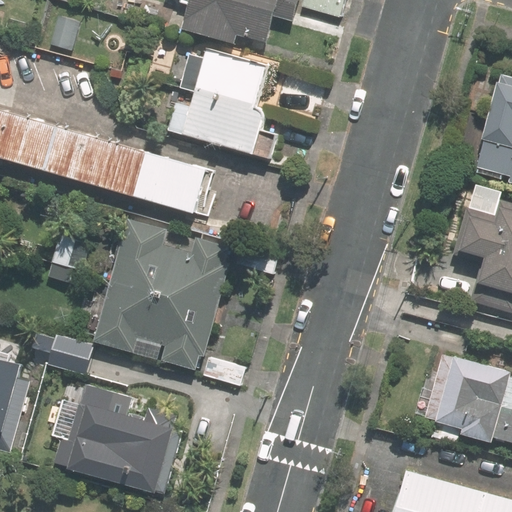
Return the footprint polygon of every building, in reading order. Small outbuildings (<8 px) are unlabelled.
[(188,0),(181,27),(265,49),(273,19),(295,25),(302,0),(188,0)] [(243,157),(243,155),(267,161),(277,125),(253,119),(267,68),(205,52),(202,62),(189,58),(178,98),(168,135),(182,138),(181,140),(243,157)] [(511,78),(499,75),(472,172),(511,182),(511,78)] [(0,165),(195,218),(207,170),(0,114),(0,165)] [(511,207),(496,203),(470,196),(454,253),(481,260),(473,288),(511,298),(511,207)] [(230,250),(128,223),(94,346),(196,374),(230,250)] [(68,285),(79,244),(59,238),(47,279),(68,285)] [(511,376),(440,357),(423,421),(511,445),(511,376)] [(245,368),(208,358),(202,377),(240,387),(245,368)] [(138,363),(131,387),(192,404),(198,379),(138,363)] [(83,388),(78,406),(77,406),(77,407),(53,400),(44,434),(67,440),(59,471),(164,499),(182,434),(171,431),(175,416),(146,409),(143,423),(112,415),(117,397),(83,388)] [(511,511),(511,502),(403,473),(392,511),(511,511)]
